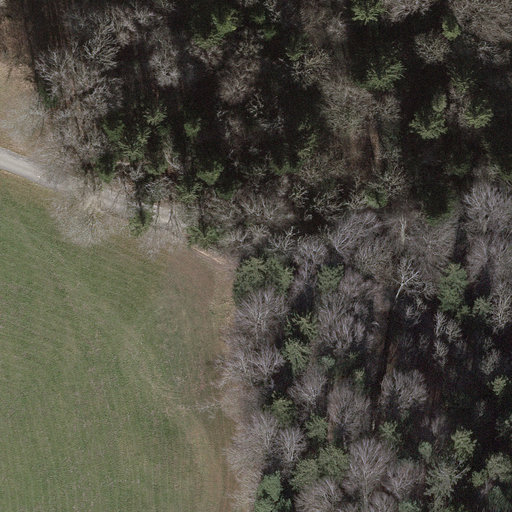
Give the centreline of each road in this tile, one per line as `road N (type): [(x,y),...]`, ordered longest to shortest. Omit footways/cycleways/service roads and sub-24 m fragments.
road 1 (track): [(511,410),(316,277),(134,206)]
road 2 (track): [(134,206),(0,157)]
